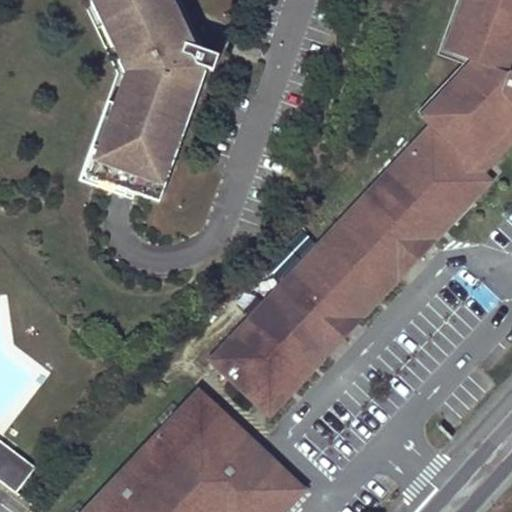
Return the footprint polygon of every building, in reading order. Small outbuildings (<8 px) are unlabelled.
[(87,0),(80,0),(116,75),(77,183),(130,202),(132,196),(92,181),(102,152),(97,150),(124,77),(87,0)] [(87,0),(124,77),(97,150),(102,152),(92,181),(132,196),(158,205),(169,174),(163,172),(197,86),(203,88),(216,93),(222,77),(192,67),(162,0),(87,0)] [(431,129),(209,362),(258,408),(480,174),(472,167),(511,124),(511,76),(511,77),(511,72),(511,0),(464,0),(444,54),(473,65),(421,119),(431,129)] [(203,88),(197,86),(163,172),(169,174),(203,88)] [(511,143),(511,124),(472,167),(480,174),(482,175),(511,143)] [(258,408),(268,417),(399,279),(445,230),(490,183),(482,175),(480,174),(258,408)] [(282,511),(302,492),(291,482),(247,440),(197,392),(83,511),(282,511)] [(0,451),(0,464),(2,463),(22,478),(27,472),(0,451)] [(0,486),(9,493),(22,478),(2,463),(0,464),(0,486)]
